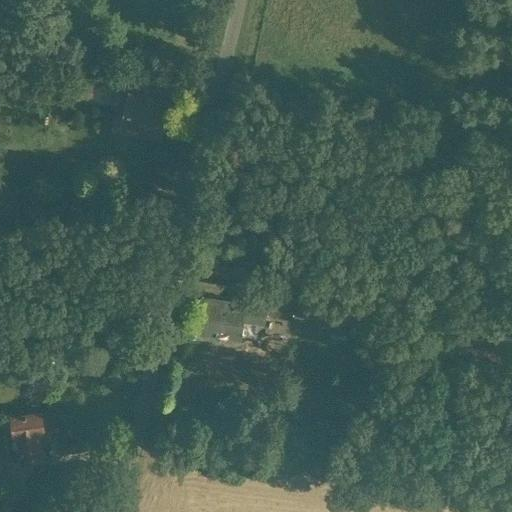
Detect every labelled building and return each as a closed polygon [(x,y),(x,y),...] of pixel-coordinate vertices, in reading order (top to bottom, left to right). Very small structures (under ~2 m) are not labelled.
[(45,22),(35,18),(32,25),(41,29),(45,22)] [(168,101),(130,93),(130,94),(117,92),(114,104),(127,107),(123,126),(161,134),(168,101)] [(265,321),(269,291),(244,288),(242,302),(208,297),(203,331),(241,337),(242,335),(244,317),(260,320),(265,321)] [(331,296),(323,294),(323,297),(308,295),(307,298),(297,296),(294,314),(319,318),(320,318),(328,319),(331,296)] [(491,357),(495,329),(463,323),(460,343),(459,352),(491,357)] [(425,340),(430,329),(420,325),(415,336),(425,340)] [(43,410),(11,412),(14,437),(17,436),(20,460),(41,457),(37,431),(45,430),(45,428),(50,428),(57,424),(55,413),(47,411),(43,412),(43,410)]
